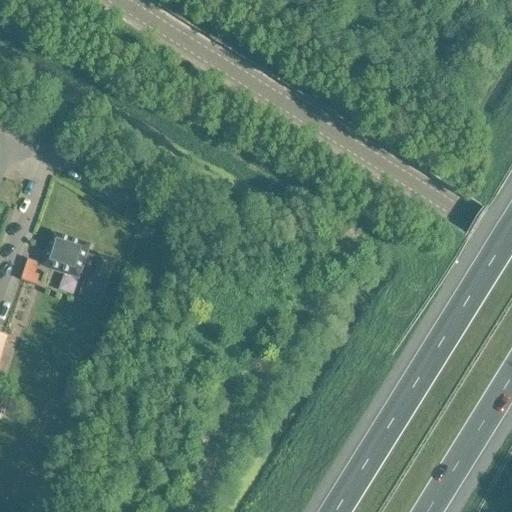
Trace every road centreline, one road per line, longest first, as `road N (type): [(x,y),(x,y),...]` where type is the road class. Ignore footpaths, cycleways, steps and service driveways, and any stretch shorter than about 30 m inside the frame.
road 1 (tertiary): [(511,243),(117,0)]
road 2 (motorway): [(511,227),(334,511)]
road 3 (motorway): [(428,511),(511,377)]
